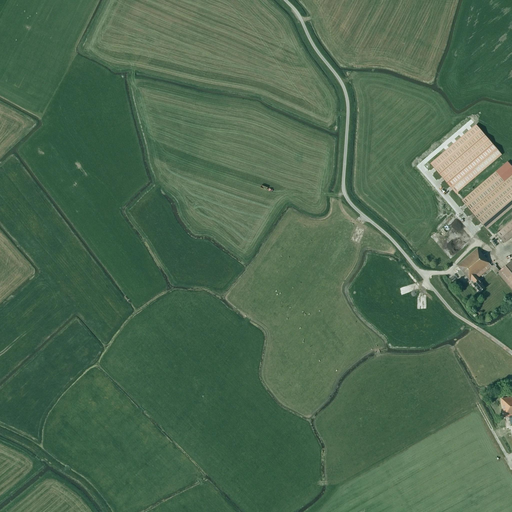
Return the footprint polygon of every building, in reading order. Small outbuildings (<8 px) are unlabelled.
[(492,144),(446,183),(456,194),(501,155),(492,144)] [(511,167),(507,161),(461,200),(486,230),(511,207),(511,167)] [(511,220),(497,234),(505,243),(511,236),(511,220)] [(460,276),(463,273),(469,280),(471,278),(474,283),(473,284),(480,292),(485,288),(482,284),(476,277),(477,276),(479,277),(490,268),(497,275),(498,274),(511,289),(511,259),(499,270),(494,264),(491,266),(486,259),(486,258),(477,247),(456,265),(460,269),(457,272),(460,276)] [(511,396),(511,397),(501,399),(503,413),(498,413),(500,426),(511,423),(511,396)]
